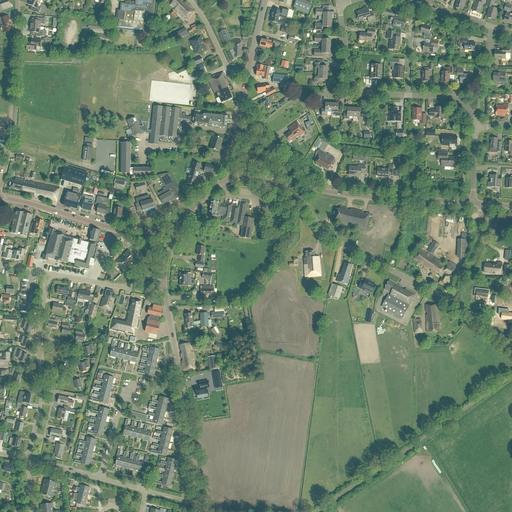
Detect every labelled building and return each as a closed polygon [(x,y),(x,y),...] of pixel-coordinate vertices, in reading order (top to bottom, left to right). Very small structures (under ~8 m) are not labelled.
[(0,0),(0,11),(12,7),(9,0),(0,0)] [(38,6),(39,3),(33,0),(30,0),(30,1),(29,2),(28,3),(29,4),(28,5),(32,6),(30,10),(35,13),(36,12),(38,13),(41,8),(38,6)] [(150,36),(154,0),(135,0),(135,3),(125,2),(124,4),(121,3),(120,11),(118,11),(117,19),(119,20),(118,27),(142,30),(142,35),(150,36)] [(183,4),(182,1),(183,0),(182,0),(174,0),(170,5),(175,9),(174,10),(175,11),(186,22),(195,11),(185,2),(183,4)] [(300,0),(296,0),(293,8),(308,14),(312,4),(300,0)] [(463,10),(466,0),(457,0),(455,8),(463,10)] [(486,0),(480,0),(480,3),(476,2),(473,11),(481,14),(484,4),(485,5),(486,0)] [(498,13),(499,10),(493,8),(495,2),(489,0),(487,7),(490,7),(488,15),(489,15),(488,18),(495,20),(497,13),(498,13)] [(357,13),(358,17),(357,18),(357,19),(357,20),(358,20),(358,21),(359,22),(360,22),(363,21),(362,20),(367,18),(369,22),(375,21),(373,13),(369,14),(368,9),(363,10),(363,11),(357,13)] [(316,16),(319,16),(319,20),(323,20),(323,21),(332,21),(332,18),(331,18),(331,14),(323,13),(323,10),(316,10),(316,16)] [(11,31),(8,20),(10,20),(8,16),(0,17),(0,28),(0,29),(2,28),(1,26),(2,25),(4,32),(11,31)] [(270,22),(281,24),(283,25),(284,22),(281,22),(278,21),(279,17),(272,16),(270,22)] [(403,29),(406,21),(393,17),(392,16),(391,17),(390,21),(394,22),(393,25),(403,28),(403,29)] [(30,27),(40,27),(40,24),(44,25),(45,19),(37,18),(37,21),(31,21),(30,27)] [(331,24),(332,21),(323,21),(323,24),(315,24),(315,30),(322,31),(323,27),(331,28),(331,24)] [(191,29),(188,30),(190,33),(198,29),(195,24),(190,27),(191,29)] [(430,39),(432,33),(430,32),(431,28),(423,26),(421,32),(425,33),(423,37),(430,39)] [(42,37),(43,34),(45,35),(45,31),(43,31),(40,30),(40,27),(30,27),(30,33),(36,33),(36,36),(42,37)] [(185,28),(170,37),(174,43),(189,35),(185,28)] [(231,40),(226,30),(219,33),(225,47),(224,43),(231,40)] [(375,35),(375,31),(367,30),(367,34),(364,33),(364,34),(360,33),(359,40),(371,42),(372,35),(375,35)] [(400,44),(401,38),(394,37),(395,32),(387,32),(387,39),(390,39),(389,50),(398,51),(399,44),(400,44)] [(322,47),(330,47),(331,44),(330,44),(330,40),(322,40),(322,37),(315,37),(315,43),(322,43),(322,47)] [(196,53),(202,51),(202,50),(204,48),(202,43),(200,38),(191,42),(196,53)] [(272,48),(273,44),(267,43),(268,40),(262,39),(260,46),(266,48),(266,47),(272,48)] [(475,50),(475,43),(468,43),(468,39),(462,39),(462,45),(465,45),(465,50),(475,50)] [(26,50),(36,50),(36,51),(41,52),(41,48),(40,48),(41,40),(31,40),(31,43),(27,43),(26,50)] [(242,57),(242,52),(240,51),(241,41),(233,41),(232,51),(228,53),(227,50),(226,50),(231,61),(236,59),(235,58),(237,58),(242,57),(242,56),(242,57)] [(438,48),(439,42),(432,41),(432,45),(425,44),(423,51),(433,53),(434,47),(438,48)] [(330,50),(330,47),(322,47),(322,51),(314,51),(314,57),(321,57),(321,54),(330,54),(330,50)] [(495,59),(506,59),(510,59),(510,54),(510,49),(503,48),(503,52),(495,51),(495,59)] [(193,60),(196,65),(203,62),(200,57),(193,60)] [(403,71),(403,67),(399,67),(400,63),(399,63),(399,59),(389,59),(389,63),(390,63),(390,67),(392,67),(392,70),(394,70),(394,78),(402,79),(402,71),(403,71)] [(315,63),(315,69),(314,73),(327,74),(328,67),(322,67),(322,64),(315,63)] [(193,68),(196,74),(205,70),(202,64),(193,68)] [(434,70),(434,64),(430,64),(429,68),(424,68),(424,71),(423,71),(422,82),(429,82),(430,72),(429,72),(429,70),(434,70)] [(257,70),(255,76),(263,77),(263,80),(267,80),(268,76),(272,77),(272,74),(273,68),(270,68),(270,67),(257,65),(257,66),(257,65),(256,70),(257,70)] [(380,79),(381,65),(371,65),(371,79),(380,79)] [(453,68),(453,65),(448,65),(448,67),(447,67),(447,72),(442,71),(442,82),(450,83),(450,74),(453,75),(453,68)] [(472,83),(472,74),(463,74),(464,70),(457,70),(457,77),(461,77),(460,83),(465,83),(472,83)] [(507,74),(507,71),(498,70),(498,73),(494,73),(494,81),(505,82),(506,74),(507,74)] [(327,80),(327,74),(314,73),(314,77),(314,82),(321,83),(321,80),(327,80)] [(218,74),(207,79),(216,99),(219,98),(221,103),(232,98),(228,88),(229,87),(223,74),(219,75),(218,74)] [(273,75),(273,83),(280,84),(288,84),(288,76),(280,75),(280,76),(273,75)] [(269,84),(257,86),(258,92),(265,92),(267,96),(276,92),(274,88),(269,90),(269,84)] [(266,99),(265,97),(263,98),(264,100),(259,103),(261,107),(262,106),(263,107),(265,106),(265,107),(271,104),(268,98),(266,99)] [(327,116),(331,116),(331,112),(332,104),(325,103),(325,109),(322,109),(322,110),(322,116),(327,116)] [(332,104),(331,112),(335,113),(335,116),(341,117),(341,110),(338,110),(338,104),(332,104)] [(508,114),(509,106),(504,105),(504,107),(497,106),(496,115),(504,116),(504,114),(508,114)] [(122,143),(122,173),(129,173),(129,175),(133,175),(133,176),(150,176),(150,168),(147,168),(130,168),(130,143),(130,137),(133,135),(134,136),(141,133),(141,132),(151,133),(150,144),(157,145),(158,136),(167,137),(176,138),(176,133),(178,119),(193,120),(193,124),(226,128),(227,115),(215,114),(206,113),(205,115),(201,115),(201,112),(195,111),(194,112),(194,118),(190,117),(181,116),(181,110),(179,110),(179,109),(162,107),(154,106),(153,113),(151,131),(147,131),(148,123),(141,122),(143,126),(143,127),(139,126),(135,117),(127,121),(130,129),(126,131),(128,135),(128,143),(122,143)] [(444,119),(445,113),(444,113),(444,108),(437,107),(437,110),(430,110),(430,117),(435,117),(435,118),(444,119)] [(353,117),(353,108),(347,108),(347,114),(344,114),(344,121),(349,121),(349,117),(353,117)] [(353,117),(353,121),(357,121),(362,121),(363,115),(360,114),(360,109),(353,108),(353,117)] [(401,122),(402,113),(398,113),(398,108),(389,108),(389,113),(390,113),(389,118),(393,118),(393,122),(401,122)] [(426,125),(426,115),(422,114),(422,109),(414,109),(413,120),(421,121),(421,124),(426,125)] [(290,132),(285,136),(289,142),(292,140),(293,141),(304,133),(299,126),(297,122),(291,126),(294,130),(290,132)] [(457,145),(458,137),(452,137),(452,136),(443,135),(442,146),(450,146),(450,144),(457,145)] [(219,152),(223,140),(213,137),(209,149),(219,152)] [(501,152),(502,144),(498,143),(498,139),(491,138),(490,149),(491,149),(490,152),(496,152),(496,149),(497,149),(497,152),(501,152)] [(92,161),(94,148),(84,147),(82,160),(92,161)] [(319,166),(327,170),(334,159),(334,158),(329,155),(328,156),(319,150),(319,151),(317,152),(315,154),(316,156),(315,157),(318,159),(315,163),(316,164),(316,165),(318,166),(319,166)] [(454,167),(454,158),(448,157),(448,153),(439,153),(438,161),(442,161),(442,166),(454,167)] [(193,187),(198,183),(196,181),(197,177),(199,172),(199,170),(201,165),(193,162),(191,169),(187,168),(185,173),(189,174),(188,179),(186,184),(189,184),(191,185),(193,187)] [(206,164),(204,171),(212,174),(214,166),(206,164)] [(393,176),(393,168),(394,164),(389,164),(389,168),(389,169),(378,169),(378,177),(385,177),(385,178),(388,178),(388,177),(390,177),(390,176),(393,176)] [(84,185),(88,173),(64,166),(61,178),(84,185)] [(364,172),(364,166),(358,166),(358,167),(349,167),(349,176),(360,177),(360,172),(364,172)] [(163,189),(163,190),(158,193),(160,197),(159,198),(163,204),(167,202),(167,203),(182,195),(168,173),(159,175),(165,187),(163,189)] [(501,188),(501,180),(497,179),(498,177),(497,176),(490,175),(490,178),(491,179),(491,182),(490,182),(488,183),(488,187),(496,188),(496,187),(501,188)] [(9,188),(22,191),(24,181),(25,181),(16,179),(15,182),(11,181),(9,188)] [(22,191),(21,194),(34,197),(37,184),(24,181),(22,191)] [(136,191),(146,189),(144,183),(135,186),(136,191)] [(37,184),(34,197),(56,202),(59,188),(37,184)] [(67,191),(63,205),(66,206),(77,209),(80,197),(77,196),(78,194),(67,191)] [(135,199),(137,204),(135,204),(138,212),(142,210),(154,207),(151,196),(149,197),(148,195),(135,199)] [(91,211),(93,201),(90,200),(91,197),(85,196),(82,209),(91,211)] [(107,207),(109,199),(97,196),(95,205),(98,206),(96,213),(105,215),(107,207)] [(250,239),(253,219),(244,217),(246,202),(240,201),(239,208),(236,207),(236,206),(233,205),(233,204),(225,203),(224,206),(220,205),(220,201),(211,199),(209,215),(218,216),(223,216),(222,221),(230,222),(229,224),(242,226),(241,237),(250,239)] [(121,204),(121,203),(119,202),(118,204),(115,203),(115,207),(114,207),(113,211),(114,211),(113,217),(120,217),(121,212),(122,212),(122,208),(121,208),(122,204),(121,204)] [(351,211),(347,210),(347,209),(340,207),(339,210),(337,210),(335,220),(337,220),(336,223),(366,230),(370,214),(366,213),(366,214),(363,214),(363,212),(351,209),(351,211)] [(27,237),(32,215),(16,211),(11,233),(27,237)] [(41,229),(44,221),(37,220),(36,224),(33,223),(30,233),(38,235),(39,229),(41,229)] [(81,236),(85,238),(89,229),(85,227),(81,236)] [(44,255),(43,260),(48,261),(48,259),(54,260),(68,264),(68,262),(75,264),(75,265),(88,269),(90,264),(94,265),(94,266),(95,260),(91,259),(93,252),(95,245),(78,240),(75,239),(75,238),(55,233),(56,231),(51,229),(49,234),(51,235),(45,255),(44,255)] [(91,229),(89,239),(97,242),(98,240),(98,241),(101,231),(91,229)] [(458,240),(458,258),(460,258),(460,260),(462,260),(462,258),(468,258),(469,240),(458,240)] [(432,244),(428,251),(432,254),(436,247),(432,244)] [(3,258),(6,259),(7,260),(8,259),(11,260),(11,259),(13,251),(8,250),(9,247),(3,245),(3,246),(1,251),(4,252),(3,258)] [(438,273),(440,274),(439,276),(442,277),(440,281),(439,283),(444,286),(445,284),(446,284),(448,281),(449,282),(453,276),(452,276),(455,269),(454,269),(456,265),(449,261),(448,265),(447,265),(444,271),(443,270),(446,266),(423,251),(426,246),(424,245),(414,259),(421,263),(420,264),(428,269),(429,268),(431,270),(430,271),(436,275),(438,273)] [(203,262),(204,256),(203,256),(205,248),(198,247),(197,255),(199,255),(198,261),(203,262)] [(13,250),(13,251),(11,259),(15,260),(15,261),(17,260),(20,261),(21,255),(24,256),(25,250),(20,248),(19,251),(13,250)] [(124,272),(137,260),(128,251),(115,263),(124,272)] [(315,257),(314,251),(305,252),(305,258),(303,258),(305,278),(321,276),(319,257),(315,257)] [(350,276),(349,275),(352,266),(344,263),(340,275),(339,275),(336,282),(347,285),(350,276)] [(485,264),(484,271),(484,272),(497,274),(501,274),(501,272),(502,263),(498,263),(498,265),(490,264),(490,265),(485,264)] [(361,282),(358,288),(361,289),(362,288),(365,289),(364,291),(370,295),(372,292),(372,293),(376,285),(365,280),(364,283),(361,282)] [(403,318),(412,302),(411,301),(413,298),(414,299),(416,294),(406,289),(405,291),(402,289),(403,287),(390,280),(385,290),(389,292),(390,293),(391,293),(390,296),(389,295),(382,307),(403,318)] [(324,282),(323,287),(319,286),(317,297),(325,299),(328,283),(324,282)] [(299,290),(308,292),(310,286),(301,283),(299,290)] [(331,284),(328,295),(339,299),(343,288),(331,284)] [(71,298),(72,293),(69,292),(69,289),(58,287),(57,294),(68,296),(68,297),(71,298)] [(475,297),(476,297),(476,300),(483,301),(483,303),(487,303),(489,295),(489,291),(476,289),(475,297)] [(111,310),(115,299),(113,298),(114,292),(107,290),(105,296),(106,296),(105,299),(103,298),(100,307),(111,310)] [(84,303),(84,300),(89,300),(90,293),(85,292),(79,291),(78,298),(77,302),(84,303)] [(129,307),(126,317),(137,320),(138,316),(140,317),(141,309),(139,308),(141,302),(132,300),(130,307),(129,307)] [(54,303),(52,311),(61,312),(61,313),(65,314),(66,309),(63,308),(63,305),(54,303)] [(92,304),(87,317),(93,319),(98,306),(92,304)] [(148,317),(145,328),(145,331),(157,334),(160,320),(159,320),(160,317),(161,317),(162,311),(163,307),(153,305),(152,309),(148,308),(147,314),(150,315),(149,318),(148,317)] [(439,322),(438,305),(426,306),(426,312),(428,312),(428,315),(426,315),(428,333),(438,332),(437,323),(439,322)] [(511,322),(511,313),(503,313),(503,312),(499,311),(499,316),(502,316),(502,319),(509,320),(509,322),(511,322)] [(191,313),(185,314),(186,323),(185,323),(186,328),(190,327),(190,326),(194,325),(201,324),(201,327),(208,327),(211,326),(211,321),(208,321),(207,313),(200,314),(200,321),(193,322),(191,313)] [(49,320),(47,326),(56,328),(57,322),(55,322),(55,318),(48,317),(48,320),(49,320)] [(139,320),(137,320),(126,317),(125,323),(113,320),(111,330),(126,333),(133,334),(134,328),(137,329),(139,320)] [(415,333),(422,333),(421,320),(414,321),(415,333)] [(29,334),(32,325),(27,323),(27,322),(24,321),(21,328),(25,329),(24,332),(29,334)] [(70,335),(71,329),(69,328),(69,325),(62,324),(61,327),(63,327),(61,333),(70,335)] [(220,339),(217,335),(217,334),(213,328),(210,330),(217,341),(220,339)] [(84,341),(85,335),(82,335),(83,331),(76,330),(75,333),(76,334),(75,339),(84,341)] [(27,348),(30,340),(24,338),(25,337),(21,336),(19,343),(22,344),(22,346),(27,348)] [(110,356),(116,358),(118,349),(113,347),(114,346),(115,342),(113,341),(112,344),(111,347),(112,347),(110,356)] [(118,349),(116,358),(123,360),(125,351),(124,350),(120,349),(120,348),(122,343),(119,343),(119,345),(118,349)] [(86,356),(91,354),(91,352),(94,351),(92,344),(89,345),(89,346),(83,347),(86,356)] [(125,351),(123,360),(129,361),(132,352),(131,352),(127,351),(127,350),(128,345),(126,344),(125,347),(124,350),(125,351)] [(191,352),(189,344),(180,345),(181,351),(182,354),(181,354),(181,358),(182,358),(183,361),(182,362),(183,371),(196,369),(193,352),(191,352)] [(132,352),(129,361),(136,363),(138,354),(133,353),(133,351),(134,351),(135,347),(132,346),(132,349),(131,352),(132,352)] [(148,355),(148,354),(158,356),(159,350),(150,348),(149,353),(148,352),(143,351),(143,353),(148,355)] [(25,363),(27,355),(22,353),(22,352),(18,350),(16,357),(20,359),(19,361),(25,363)] [(141,360),(147,361),(156,363),(158,356),(148,354),(148,355),(147,359),(146,359),(147,358),(142,357),(141,360)] [(209,370),(218,369),(216,356),(207,357),(209,370)] [(81,372),(87,371),(86,368),(89,368),(88,361),(84,361),(84,363),(79,364),(81,372)] [(139,366),(145,368),(145,367),(155,369),(156,363),(147,361),(146,366),(145,365),(140,364),(139,366)] [(138,373),(144,374),(153,376),(155,369),(145,367),(145,368),(144,372),(143,372),(143,371),(138,370),(138,373)] [(18,384),(21,376),(15,374),(13,382),(18,384)] [(97,381),(99,382),(103,383),(103,382),(112,385),(113,378),(105,375),(103,381),(102,380),(98,379),(97,381)] [(202,386),(195,387),(196,395),(208,393),(207,388),(209,387),(208,381),(201,382),(202,386)] [(95,388),(98,388),(101,389),(110,391),(112,385),(103,382),(103,383),(102,387),(101,387),(101,386),(96,385),(95,388)] [(94,394),(96,395),(99,396),(108,398),(110,391),(101,389),(100,394),(99,393),(94,392),(94,394)] [(19,398),(17,403),(23,405),(23,402),(29,403),(31,394),(24,393),(20,392),(19,398)] [(65,404),(64,407),(69,408),(70,406),(73,406),(74,401),(68,400),(69,398),(59,396),(57,403),(65,404)] [(92,401),(94,401),(98,402),(107,404),(108,398),(99,396),(98,400),(97,400),(97,399),(93,398),(92,401)] [(167,406),(168,399),(159,397),(158,402),(157,402),(157,401),(155,401),(152,400),(152,403),(157,404),(158,403),(167,406)] [(22,407),(23,405),(17,403),(16,408),(20,409),(19,416),(25,417),(28,408),(22,407)] [(150,409),(152,410),(156,411),(156,410),(165,412),(167,406),(158,403),(157,404),(156,408),(155,408),(151,406),(150,408),(150,409)] [(69,412),(69,408),(64,407),(63,410),(59,409),(57,418),(64,420),(66,411),(69,412)] [(92,413),(98,414),(107,416),(108,410),(99,407),(98,412),(97,412),(93,411),(92,413)] [(148,416),(151,416),(154,417),(154,416),(163,419),(165,412),(156,410),(156,411),(155,415),(154,415),(154,414),(149,413),(148,416)] [(90,420),(96,421),(105,423),(107,416),(98,414),(96,419),(96,418),(91,417),(90,420)] [(147,422),(152,424),(153,423),(162,425),(163,419),(154,416),(154,417),(153,421),(152,421),(147,419),(147,422)] [(123,435),(129,437),(132,428),(131,427),(126,426),(127,425),(128,420),(126,420),(125,426),(123,435)] [(88,426),(94,427),(103,429),(105,423),(96,421),(95,425),(94,425),(89,424),(88,426)] [(132,428),(129,437),(136,438),(138,429),(137,429),(133,428),(134,425),(135,422),(132,421),(131,427),(132,428)] [(22,432),(24,424),(17,422),(15,430),(22,432)] [(138,429),(136,438),(142,440),(145,431),(144,431),(140,430),(141,424),(139,423),(137,429),(138,429)] [(145,431),(142,440),(149,442),(151,433),(146,431),(147,428),(148,425),(145,425),(144,431),(145,431)] [(87,433),(89,433),(92,434),(93,434),(102,436),(103,429),(94,427),(93,432),(92,432),(92,431),(87,430),(87,433)] [(156,433),(162,435),(162,434),(171,436),(173,430),(164,428),(162,433),(161,432),(157,431),(156,433)] [(50,436),(61,439),(62,432),(52,429),(50,436)] [(154,440),(160,441),(169,443),(171,436),(162,434),(162,435),(161,439),(160,439),(160,438),(155,437),(154,440)] [(18,447),(20,439),(14,437),(12,446),(18,447)] [(79,443),(82,444),(85,444),(94,446),(96,439),(87,437),(85,443),(84,442),(85,442),(80,441),(79,443)] [(54,455),(57,455),(56,458),(60,459),(61,456),(64,445),(65,446),(66,443),(60,441),(59,444),(57,444),(54,455)] [(153,446),(158,448),(158,447),(168,449),(169,443),(160,441),(159,446),(158,445),(153,444),(153,446)] [(77,450),(80,450),(83,451),(83,450),(92,452),(94,446),(85,444),(84,449),(83,449),(83,448),(78,447),(77,450)] [(151,453),(157,454),(166,456),(168,449),(158,447),(158,448),(157,452),(156,452),(156,451),(152,450),(151,453)] [(76,456),(78,457),(81,457),(82,457),(91,459),(92,452),(83,450),(83,451),(82,456),(81,455),(76,453),(76,456)] [(115,465),(121,467),(124,458),(123,458),(118,457),(119,455),(121,451),(118,450),(117,456),(115,465)] [(124,458),(121,467),(128,469),(130,460),(125,458),(126,455),(127,452),(125,452),(123,458),(124,458)] [(130,460),(128,469),(134,470),(137,461),(136,461),(132,460),(133,457),(134,454),(131,453),(130,460)] [(137,461),(134,470),(141,472),(143,463),(138,462),(139,459),(140,455),(138,455),(136,461),(137,461)] [(74,462),(77,463),(80,464),(80,463),(89,465),(91,459),(82,457),(81,457),(80,462),(79,462),(80,461),(75,460),(74,462)] [(160,464),(163,465),(166,466),(166,465),(175,467),(177,461),(168,458),(167,463),(166,463),(161,461),(160,464)] [(4,464),(3,471),(12,473),(13,466),(4,464)] [(156,467),(155,470),(158,471),(161,471),(164,472),(164,471),(173,474),(175,467),(166,465),(166,466),(165,470),(164,470),(164,469),(159,468),(159,467),(156,467)] [(157,477),(159,478),(162,479),(163,478),(172,480),(173,474),(164,471),(164,472),(163,476),(162,476),(162,475),(158,474),(157,477)] [(155,484),(158,484),(161,485),(161,484),(170,487),(172,480),(163,478),(162,479),(161,483),(161,482),(156,481),(155,484)] [(73,490),(79,492),(88,494),(90,488),(80,485),(79,489),(74,487),(73,490)] [(72,496),(71,496),(86,500),(88,494),(79,492),(78,495),(72,493),(72,496)] [(85,506),(86,500),(71,496),(71,499),(76,501),(76,503),(85,506)]
